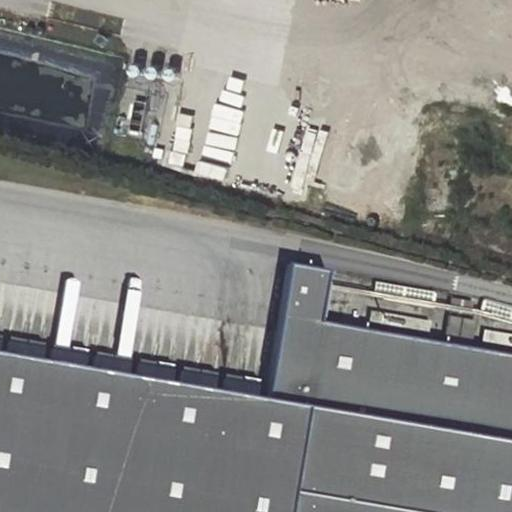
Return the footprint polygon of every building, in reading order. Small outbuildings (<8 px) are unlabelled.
[(135,45),(132,58),(162,65),(165,52),(135,45)] [(511,511),(511,364),(477,359),(482,333),(455,328),(451,355),(329,333),(338,281),(300,274),(275,412),(249,406),(253,381),(239,378),(235,405),(0,361),(0,511),(511,511)] [(484,312),(459,308),(455,322),(482,327),(484,312)] [(439,330),(377,319),(373,335),(437,344),(439,330)] [(511,343),(492,340),(489,353),(511,356),(511,343)]
